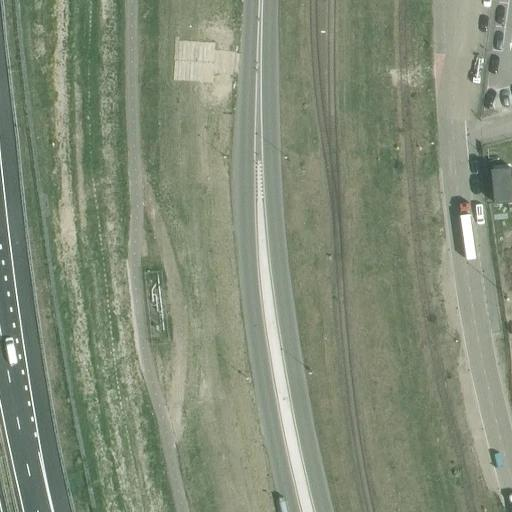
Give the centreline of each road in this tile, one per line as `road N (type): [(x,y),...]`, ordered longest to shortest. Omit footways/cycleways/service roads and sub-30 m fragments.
road 1 (secondary): [(325,511),(286,319),(265,0)]
road 2 (secondary): [(252,0),(241,200),(289,511)]
road 3 (unclassified): [(454,0),(455,144),(483,363),(511,482)]
road 4 (motorway): [(37,511),(0,328)]
